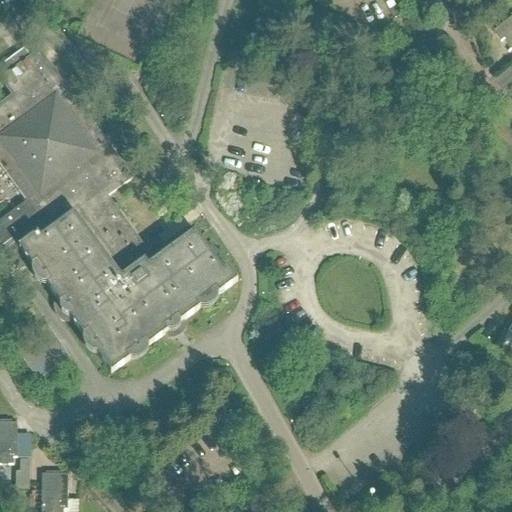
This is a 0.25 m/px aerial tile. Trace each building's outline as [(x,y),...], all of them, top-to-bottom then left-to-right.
[(511,19),(492,35),(500,45),(506,40),(511,48),(511,19)] [(0,105),(0,168),(26,204),(0,222),(0,248),(0,249),(18,274),(25,274),(29,266),(111,378),(174,331),(237,285),(227,270),(223,273),(194,234),(155,264),(130,230),(108,200),(134,181),(40,52),(0,80),(0,85),(10,99),(0,105)] [(41,348),(26,358),(40,377),(53,367),(41,348)] [(18,459),(18,425),(0,425),(0,466),(12,467),(12,459),(18,459)] [(68,477),(42,477),(40,511),(62,511),(63,510),(67,510),(68,477)]
